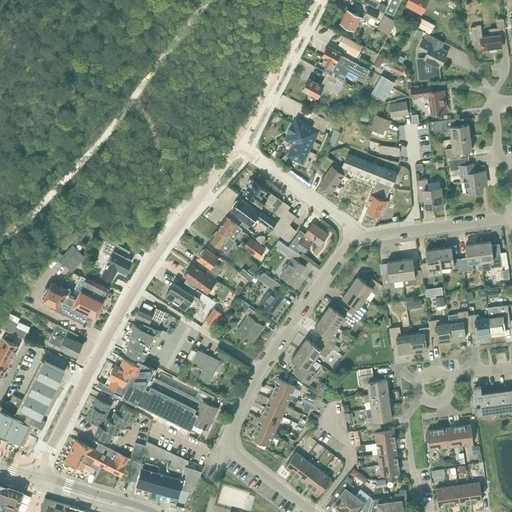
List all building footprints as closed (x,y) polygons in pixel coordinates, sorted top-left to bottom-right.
[(401,0),(390,0),(385,11),(393,15),(401,0)] [(407,0),(404,6),(421,14),(428,0),(407,0)] [(367,8),(362,19),(369,23),(371,19),(374,21),(378,13),(367,8)] [(348,12),(342,24),(352,29),(359,17),(348,12)] [(384,15),(377,28),(389,35),(397,21),(384,15)] [(413,24),(418,27),(430,33),(435,25),(418,16),(413,24)] [(479,26),(470,27),(473,49),(482,48),(482,51),(490,50),(490,52),(495,51),(495,49),(501,48),(499,33),(505,32),(503,18),(497,19),(498,29),(490,30),(490,36),(481,38),(479,26)] [(409,33),(418,38),(422,32),(413,27),(409,33)] [(426,34),(418,49),(426,53),(423,61),(424,74),(439,72),(439,69),(439,68),(440,68),(448,52),(444,50),(442,48),(441,48),(444,42),(426,34)] [(349,39),(348,39),(343,36),(339,44),(348,49),(347,51),(359,58),(362,53),(358,51),(361,46),(349,40),(349,39)] [(344,62),(346,58),(342,56),(341,59),(337,57),(340,53),(327,46),(326,47),(324,48),(323,50),(324,52),(321,56),(324,58),(321,63),(326,66),(324,71),(327,73),(343,82),(346,76),(348,71),(345,69),(347,64),(344,62)] [(375,62),(373,66),(379,69),(385,58),(379,55),(378,57),(375,62)] [(368,70),(346,58),(344,62),(347,64),(345,69),(358,76),(357,78),(363,81),(368,70)] [(394,63),(390,70),(401,75),(405,68),(394,63)] [(338,79),(327,73),(320,86),(309,80),(304,90),(309,93),(308,95),(307,98),(308,100),(312,102),(314,101),(315,100),(317,97),(318,98),(321,92),(327,95),(328,93),(331,94),(332,92),(331,91),(338,79)] [(382,76),(372,93),(384,100),(394,83),(382,76)] [(431,86),(411,89),(412,97),(423,96),(424,99),(428,98),(431,114),(446,112),(444,90),(432,92),(431,86)] [(341,102),(328,107),(331,115),(334,114),(334,116),(345,112),(341,102)] [(406,102),(390,105),(392,117),(408,114),(406,102)] [(318,116),(313,125),(324,131),(326,128),(330,122),(329,122),(329,121),(318,116)] [(376,116),(371,129),(380,133),(382,128),(387,129),(389,121),(376,116)] [(289,134),(286,140),(294,144),(288,156),(304,164),(311,151),(309,150),(318,130),(296,119),(294,124),(292,124),(287,134),(289,134)] [(452,140),(470,137),(468,124),(455,126),(454,119),(432,122),(434,133),(450,131),(452,140)] [(472,150),(470,137),(452,140),(453,148),(446,149),(447,161),(460,159),(459,152),(472,150)] [(380,145),(379,153),(399,155),(400,148),(380,145)] [(352,171),(357,158),(347,154),(342,167),(343,167),(347,169),(350,170),(352,171)] [(362,174),(367,162),(357,158),(352,171),(362,174)] [(456,160),(449,161),(450,168),(457,167),(456,160)] [(377,166),(367,162),(362,174),(372,178),(377,166)] [(472,165),(459,167),(460,178),(467,177),(469,194),(482,192),(481,184),(486,184),(484,172),(473,173),(472,165)] [(387,169),(377,166),(372,178),(377,180),(377,181),(382,183),(387,169)] [(332,167),(326,176),(337,184),(344,175),(340,172),(332,167)] [(350,170),(347,169),(343,167),(340,172),(344,175),(345,176),(350,170)] [(397,173),(387,169),(382,183),(391,186),(392,187),(397,173)] [(337,184),(326,176),(319,185),(331,193),(333,189),(336,188),(337,185),(337,184)] [(427,179),(417,180),(419,195),(424,195),(426,210),(443,208),(441,188),(440,188),(439,182),(428,183),(427,179)] [(273,211),(275,213),(283,202),(253,180),(252,180),(251,180),(250,181),(249,182),(249,183),(250,184),(250,185),(244,193),(262,206),(266,200),(276,208),(273,211)] [(391,186),(382,183),(377,181),(372,194),(386,200),(391,186)] [(385,201),(386,200),(372,194),(370,194),(366,206),(368,207),(367,211),(379,216),(383,207),(385,208),(388,201),(385,201)] [(256,218),(272,230),(272,229),(277,223),(260,211),(259,212),(240,199),(239,201),(236,200),(232,205),(234,208),(232,210),(239,215),(238,216),(243,220),(242,220),(243,221),(241,223),(247,228),(249,225),(250,226),(256,218)] [(276,224),(272,229),(288,241),(296,231),(288,225),(295,216),(287,210),(290,207),(283,202),(275,213),(281,217),(276,224)] [(149,214),(143,221),(150,225),(155,218),(149,214)] [(226,217),(218,228),(226,234),(234,240),(242,229),(226,217)] [(300,230),(288,247),(298,253),(301,249),(305,252),(310,244),(309,242),(311,239),(320,245),(328,234),(312,223),(305,234),(300,230)] [(226,234),(218,228),(210,240),(227,253),(231,248),(222,241),(226,234)] [(250,238),(243,247),(258,258),(265,249),(250,238)] [(107,265),(102,275),(111,280),(117,269),(125,273),(132,260),(126,257),(129,251),(121,247),(109,240),(103,251),(112,255),(108,262),(107,262),(106,264),(107,265)] [(491,242),(478,243),(481,262),(482,271),(490,269),(490,268),(501,266),(501,265),(508,264),(506,252),(500,253),(500,254),(493,255),(491,242)] [(472,263),(481,262),(478,243),(466,245),(467,258),(460,259),(462,272),(473,270),(472,263)] [(66,245),(55,256),(60,261),(64,265),(65,264),(72,271),(84,257),(77,251),(77,250),(73,246),(70,249),(66,245)] [(462,272),(460,259),(453,260),(451,247),(439,249),(441,267),(449,266),(450,274),(462,272)] [(201,254),(198,258),(209,267),(207,270),(216,277),(222,268),(215,263),(218,258),(205,248),(204,250),(203,249),(200,253),(201,254)] [(283,271),(280,275),(293,284),(305,267),(296,261),(300,255),(292,249),(287,257),(291,260),(288,265),(286,263),(281,270),(283,271)] [(432,269),(441,267),(439,249),(426,251),(427,263),(420,264),(421,270),(422,277),(423,277),(426,277),(433,276),(432,269)] [(423,283),(422,277),(421,270),(414,271),(412,259),(400,261),(403,286),(423,283)] [(403,286),(400,261),(386,262),(388,275),(381,276),(382,286),(383,289),(384,289),(384,293),(388,293),(388,288),(403,286)] [(192,264),(184,275),(187,277),(184,282),(195,289),(198,285),(208,292),(217,280),(207,273),(206,274),(192,264)] [(252,265),(247,271),(252,275),(257,269),(252,265)] [(358,276),(350,287),(365,298),(370,291),(376,295),(382,286),(372,278),(368,284),(358,276)] [(109,290),(92,282),(80,277),(72,294),(50,284),(44,297),(48,299),(46,304),(52,307),(51,308),(90,326),(94,318),(95,319),(109,290)] [(268,290),(259,303),(262,305),(261,306),(272,313),(285,295),(278,290),(282,286),(269,277),(264,283),(273,289),(271,292),(268,290)] [(174,283),(165,296),(186,309),(192,300),(197,303),(199,299),(174,283)] [(239,285),(235,291),(238,294),(243,288),(239,285)] [(360,305),(365,298),(350,287),(342,297),(353,305),(349,311),(359,318),(366,309),(360,305)] [(488,298),(499,297),(498,289),(487,290),(488,298)] [(460,302),(466,297),(462,293),(457,298),(460,302)] [(443,297),(435,298),(437,307),(445,306),(443,297)] [(206,314),(203,318),(215,326),(227,309),(212,300),(204,312),(206,314)] [(12,310),(3,329),(26,339),(29,332),(17,327),(18,323),(16,322),(20,314),(22,313),(23,311),(24,310),(24,309),(23,307),(22,306),(21,305),(20,305),(18,305),(17,306),(16,307),(15,308),(15,309),(15,310),(16,312),(12,310)] [(507,305),(487,308),(489,318),(491,336),(505,334),(503,324),(510,323),(507,305)] [(359,318),(349,311),(345,308),(340,313),(330,306),(322,317),(338,328),(343,320),(353,327),(359,318)] [(140,308),(135,317),(149,323),(148,324),(158,328),(165,312),(156,307),(153,314),(140,308)] [(248,315),(236,333),(244,339),(243,340),(245,341),(246,340),(250,342),(257,332),(258,333),(263,326),(255,319),(258,314),(249,307),(245,312),(248,315)] [(470,331),(468,316),(467,311),(458,312),(458,315),(448,316),(449,324),(451,341),(465,339),(464,332),(470,331)] [(491,336),(489,318),(479,320),(478,315),(468,316),(470,331),(476,330),(477,338),(491,336)] [(333,334),(338,328),(322,317),(315,327),(325,334),(321,340),(332,348),(334,344),(339,339),(333,334)] [(134,324),(121,349),(145,361),(149,352),(147,351),(155,335),(159,337),(162,331),(140,320),(139,322),(141,323),(139,326),(134,324)] [(429,327),(430,336),(436,335),(437,343),(451,341),(449,324),(439,325),(438,320),(428,321),(429,327)] [(57,325),(48,342),(77,356),(83,344),(71,338),(74,334),(57,325)] [(412,353),(410,335),(400,336),(399,327),(389,328),(390,333),(389,333),(391,345),(397,344),(399,354),(412,353)] [(431,342),(430,336),(429,327),(419,329),(420,333),(410,335),(412,353),(426,351),(425,343),(431,342)] [(0,342),(0,349),(13,356),(19,346),(10,341),(4,338),(3,337),(0,342)] [(307,339),(299,349),(314,360),(320,353),(325,357),(332,348),(321,340),(317,346),(307,339)] [(0,361),(8,366),(13,356),(0,349),(0,361)] [(314,360),(299,349),(292,359),(302,367),(296,375),(307,383),(315,371),(309,367),(314,360)] [(198,351),(192,364),(200,368),(202,362),(206,364),(199,378),(209,383),(219,361),(198,351)] [(204,402),(196,398),(153,377),(157,370),(138,361),(137,364),(120,356),(113,367),(111,369),(110,372),(110,374),(105,385),(116,390),(114,394),(190,430),(191,428),(204,402)] [(0,430),(11,435),(9,439),(23,446),(34,426),(30,424),(34,416),(41,420),(65,371),(44,361),(25,401),(13,395),(9,403),(3,400),(2,403),(0,404),(0,430)] [(0,361),(0,374),(3,376),(8,366),(0,361)] [(368,386),(369,395),(388,392),(386,379),(373,381),(371,368),(359,369),(361,387),(368,386)] [(278,379),(273,389),(290,397),(295,387),(292,385),(287,383),(278,379)] [(511,410),(511,392),(482,397),(481,387),(474,388),(478,415),(511,410)] [(204,402),(191,428),(201,433),(203,428),(205,429),(206,428),(208,429),(218,408),(211,405),(215,396),(200,389),(196,398),(204,402)] [(269,399),(286,407),(290,397),(273,389),(269,399)] [(389,400),(388,392),(369,395),(360,396),(361,403),(370,402),(371,409),(390,406),(393,406),(392,399),(389,400)] [(101,426),(105,417),(110,405),(97,399),(94,408),(91,407),(86,418),(91,421),(90,421),(92,422),(93,422),(99,425),(101,426)] [(281,416),(286,407),(269,399),(264,409),(281,416)] [(110,420),(105,417),(101,426),(99,425),(94,433),(112,442),(116,433),(119,435),(123,427),(127,429),(131,420),(135,422),(139,413),(122,405),(119,410),(116,408),(110,420)] [(391,419),(390,406),(371,409),(372,417),(365,418),(367,429),(379,428),(378,421),(391,419)] [(260,418),(277,426),(281,416),(264,409),(260,418)] [(273,436),(277,426),(260,418),(255,428),(273,436)] [(470,425),(459,427),(462,445),(473,444),(470,425)] [(451,447),(462,445),(459,427),(449,428),(451,447)] [(273,436),(255,428),(251,438),(268,446),(273,436)] [(438,430),(440,448),(451,447),(449,428),(438,430)] [(375,432),(376,443),(395,441),(393,430),(375,432)] [(440,448),(438,430),(427,431),(429,450),(440,448)] [(120,476),(129,458),(99,443),(95,450),(76,440),(65,460),(66,461),(64,463),(70,466),(71,463),(76,466),(76,467),(80,469),(80,468),(82,469),(85,463),(96,468),(98,465),(120,476)] [(147,441),(143,454),(168,462),(168,463),(164,474),(158,472),(159,468),(158,466),(143,462),(137,485),(178,496),(175,506),(184,508),(201,473),(186,469),(188,461),(147,441)] [(396,451),(395,441),(376,443),(378,454),(396,451)] [(141,464),(143,454),(145,446),(135,443),(131,459),(141,464)] [(480,445),(472,446),(473,454),(481,453),(480,445)] [(398,462),(396,451),(378,454),(379,465),(398,462)] [(293,474),(305,459),(296,452),(285,467),(293,474)] [(335,456),(330,461),(335,465),(340,460),(335,456)] [(302,481),(313,466),(305,459),(293,474),(302,481)] [(398,462),(379,465),(381,476),(399,473),(398,462)] [(322,472),(313,466),(302,481),(311,487),(322,472)] [(354,468),(350,474),(355,477),(359,472),(354,468)] [(322,472),(311,487),(320,494),(331,479),(322,472)] [(343,511),(355,496),(350,492),(354,486),(350,483),(352,480),(347,476),(337,489),(342,493),(333,504),(343,511)] [(479,483),(468,484),(471,503),(482,501),(479,483)] [(460,504),(471,503),(468,484),(457,486),(460,504)] [(0,511),(16,511),(16,510),(17,510),(23,493),(8,487),(7,489),(0,486),(0,511)] [(449,506),(460,504),(457,486),(447,487),(449,506)] [(449,506),(447,487),(436,488),(438,507),(449,506)] [(389,502),(390,511),(402,511),(402,507),(408,507),(406,490),(399,490),(399,494),(395,494),(395,501),(389,502)] [(364,503),(355,496),(343,511),(357,511),(359,509),(363,511),(367,511),(372,498),(369,496),(364,503)] [(84,511),(79,511),(80,508),(44,497),(40,511),(84,511)] [(390,511),(389,502),(383,503),(382,498),(374,500),(370,511),(390,511)]
